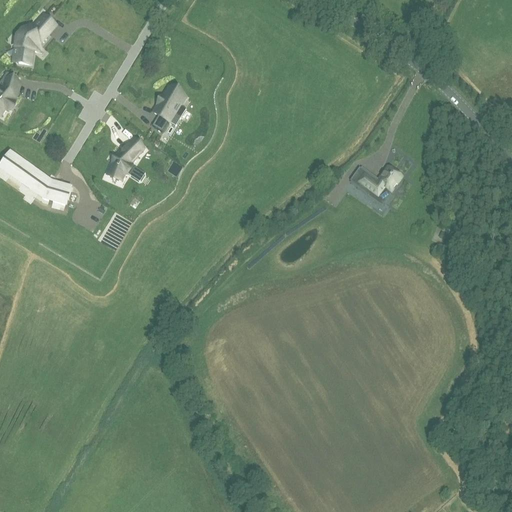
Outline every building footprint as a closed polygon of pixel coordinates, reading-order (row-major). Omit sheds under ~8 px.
[(17,45),(10,57),(11,60),(14,63),(22,61),(26,49),(33,45),(33,39),(51,23),(46,15),(37,13),(23,32),(13,36),(17,45)] [(17,81),(0,79),(0,80),(0,125),(9,126),(14,120),(17,124),(24,119),(21,111),(26,90),(17,81)] [(180,107),(185,99),(170,89),(172,86),(164,99),(163,98),(158,106),(159,107),(154,114),(176,127),(181,119),(175,116),(180,107)] [(112,165),(108,177),(113,179),(113,180),(115,181),(115,180),(121,183),(122,180),(125,173),(127,175),(133,167),(130,165),(137,158),(144,150),(140,146),(140,145),(139,144),(138,144),(134,141),(127,148),(126,148),(118,157),(117,157),(112,165)] [(48,182),(39,175),(20,162),(15,159),(14,159),(11,164),(9,166),(10,166),(6,170),(23,182),(22,184),(30,190),(31,188),(38,193),(37,195),(42,198),(42,199),(44,201),(65,206),(66,203),(65,203),(68,193),(54,189),(55,186),(52,185),(48,182)] [(364,173),(358,182),(379,197),(389,203),(390,201),(395,193),(392,191),(398,183),(398,182),(401,177),(388,168),(378,182),(364,173)]
